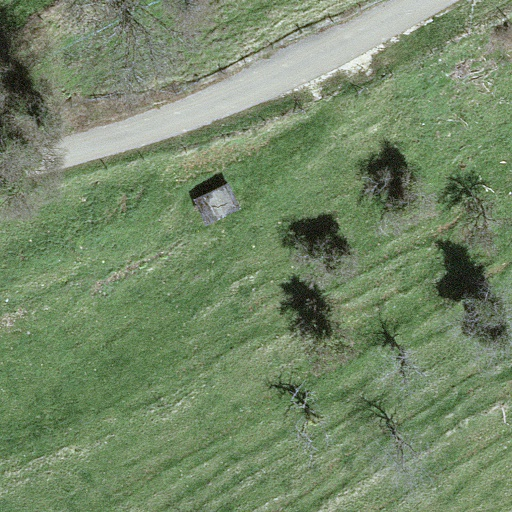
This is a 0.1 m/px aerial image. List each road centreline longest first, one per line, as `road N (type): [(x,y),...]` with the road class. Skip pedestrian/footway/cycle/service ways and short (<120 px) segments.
road 1 (track): [(425,0),(184,113),(0,169)]
road 2 (track): [(508,0),(400,51),(322,54)]
